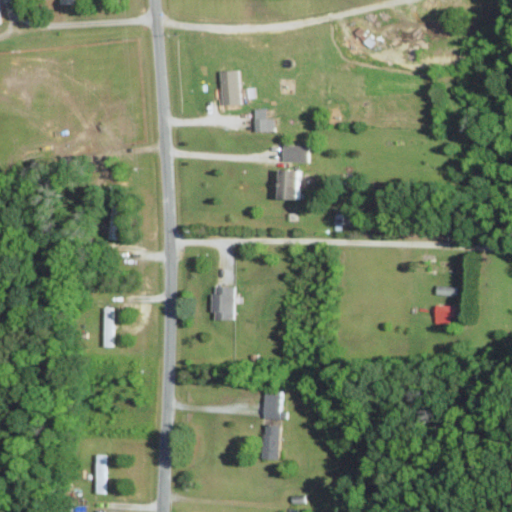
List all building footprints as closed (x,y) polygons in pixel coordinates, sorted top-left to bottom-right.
[(225,105),(245,104),(243,70),(224,71),(225,105)] [(270,108),(257,108),(257,131),(276,130),(276,118),(270,118),(270,108)] [(285,161),(311,162),(312,146),(286,144),(285,161)] [(308,170),(287,170),(286,199),(307,200),(308,170)] [(216,319),(238,319),(239,287),(216,286),(216,319)] [(461,305),(440,305),(439,323),(460,324),(461,305)] [(107,347),(115,346),(114,306),(106,307),(107,347)] [(286,392),(266,391),(266,417),(286,418),(286,392)]
